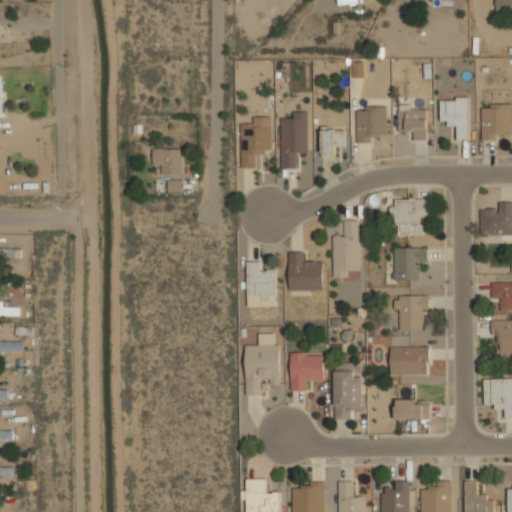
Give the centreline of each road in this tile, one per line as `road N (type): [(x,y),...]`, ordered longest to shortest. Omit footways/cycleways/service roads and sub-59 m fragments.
road 1 (residential): [(463,446),(461,176)]
road 2 (residential): [(267,216),(305,211),(379,180),(511,175)]
road 3 (residential): [(285,434),(322,447),(511,445)]
road 4 (residential): [(60,213),(57,0)]
road 5 (residential): [(217,0),(210,208)]
